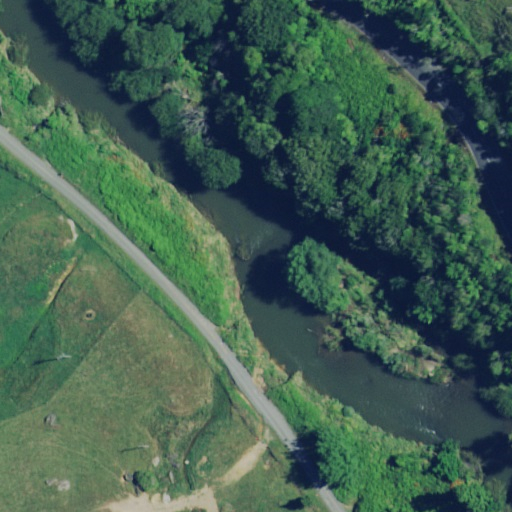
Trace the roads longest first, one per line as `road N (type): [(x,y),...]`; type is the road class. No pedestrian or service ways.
road 1 (residential): [(316,511),(191,349),(0,143)]
road 2 (tertiary): [(336,0),(462,110),(511,200)]
